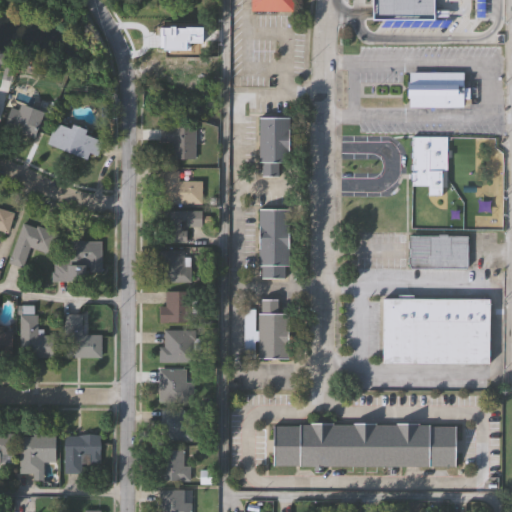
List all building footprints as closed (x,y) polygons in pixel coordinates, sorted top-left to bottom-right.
[(251,0),(294,0),(294,10),(251,10),(251,0)] [(434,0),(434,11),(434,18),(373,18),(373,11),(373,0),(434,0)] [(200,18),(162,17),(162,44),(189,44),(189,35),(200,35),(200,18)] [(464,105),(410,106),(409,96),(408,96),(408,80),(410,80),(410,71),(464,71),(464,86),(470,86),(470,97),(464,97),(464,105)] [(19,111),(22,103),(44,112),(33,141),(4,129),(12,108),(19,111)] [(290,117),(289,161),(278,161),(278,175),(261,175),(261,161),(258,161),(259,117),(290,117)] [(48,145),(56,122),(74,129),(75,125),(89,131),(87,135),(102,141),(95,161),(48,145)] [(160,126),(202,127),(202,144),(195,144),(195,158),(171,158),(171,141),(160,140),(160,126)] [(447,135),(447,169),(442,169),(442,193),(428,193),(428,184),(411,184),(411,136),(447,135)] [(161,170),(179,170),(179,180),(202,180),(202,202),(160,202),(161,170)] [(159,209),(202,210),(202,226),(187,225),(187,220),(182,220),(182,229),(187,229),(187,241),(159,241),(159,209)] [(288,209),(288,265),(285,265),(285,278),(260,278),(260,265),(257,265),(258,209),(288,209)] [(0,210),(13,214),(8,233),(0,230),(0,210)] [(50,255),(29,248),(23,268),(9,263),(22,222),(57,233),(50,255)] [(468,265),(465,265),(465,267),(409,266),(409,265),(408,265),(408,262),(408,255),(409,255),(409,247),(408,247),(408,239),(409,239),(409,234),(439,234),(439,233),(447,233),(447,235),(468,235),(468,265)] [(101,241),(101,282),(53,281),(53,261),(66,261),(67,241),(101,241)] [(160,249),(184,249),(184,256),(191,256),(190,282),(160,281),(160,249)] [(162,290),(188,290),(188,299),(193,299),(193,312),(187,312),(187,322),(156,322),(157,305),(162,305),(162,290)] [(383,361),(383,297),(490,298),(489,362),(383,361)] [(278,299),(278,313),(289,313),(288,358),(257,357),(257,313),(261,313),(261,299),(278,299)] [(20,358),(20,314),(38,314),(38,335),(56,335),(56,358),(20,358)] [(101,357),(64,357),(64,314),(81,314),(81,335),(101,335),(101,357)] [(0,328),(12,328),(13,353),(0,353),(0,328)] [(156,346),(161,346),(161,329),(191,329),(191,338),(197,338),(197,349),(189,349),(189,361),(156,361),(156,346)] [(156,368),(182,368),(182,382),(189,382),(189,401),(156,401),(156,368)] [(159,409),(183,409),(182,415),(192,415),(192,429),(190,429),(190,439),(159,439),(159,409)] [(272,465),(272,426),(297,426),(297,424),(308,424),(308,423),(331,423),(331,424),(351,424),(351,423),(374,423),(374,425),(393,425),(393,423),(416,423),(416,425),(427,425),(427,426),(453,426),(453,466),(427,465),(427,467),(321,466),(321,471),(312,471),(312,466),(297,466),(297,465),(272,465)] [(0,432),(12,432),(12,463),(0,463),(0,432)] [(55,433),(56,461),(43,461),(43,477),(33,477),(33,473),(20,473),(20,433),(55,433)] [(100,434),(100,464),(83,464),(83,473),(64,473),(64,434),(100,434)] [(156,448),(181,449),(181,456),(188,456),(188,480),(156,479),(156,448)] [(157,511),(157,489),(188,490),(188,511),(157,511)]
